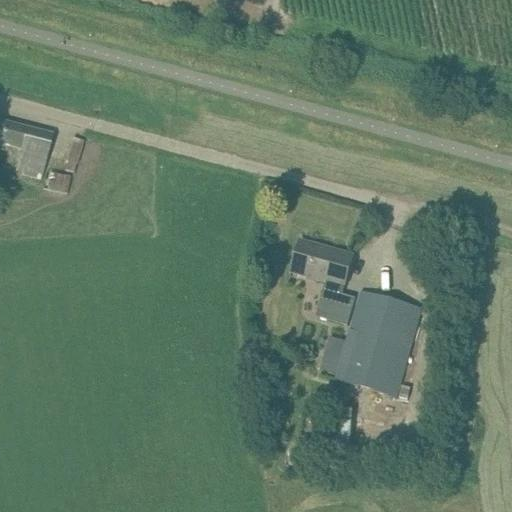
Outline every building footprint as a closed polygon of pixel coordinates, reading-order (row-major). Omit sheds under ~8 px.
[(0,122),(0,145),(20,151),(14,174),(40,180),(51,136),(0,122)] [(43,190),(67,195),(70,178),(47,174),(43,190)] [(317,318),(348,327),(356,300),(342,296),(353,257),(300,242),(291,274),(327,284),(317,318)] [(355,312),(336,381),(396,398),(404,371),(415,329),(421,310),(361,293),(355,312)] [(300,437),(296,446),(312,453),(316,443),(300,437)]
